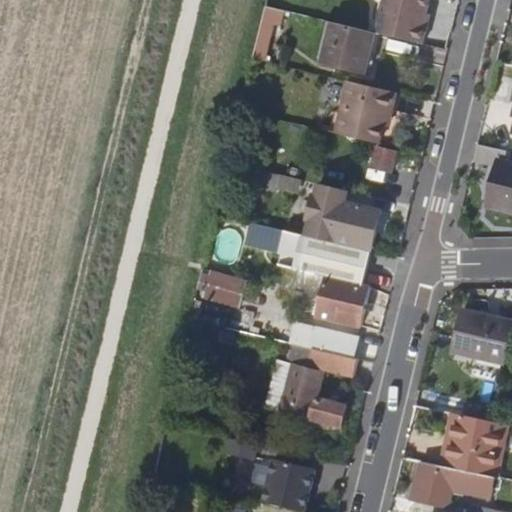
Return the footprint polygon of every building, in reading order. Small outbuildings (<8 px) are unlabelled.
[(429,0),(384,0),(376,36),(422,47),(427,30),(423,29),(429,0)] [(374,36),(331,26),(322,65),(365,76),(374,36)] [(349,85),(337,135),(380,145),(388,113),(393,114),(397,96),(349,85)] [(378,147),(372,168),(392,172),(397,152),(378,147)] [(504,156),(475,149),(471,166),(494,172),(485,209),(511,215),(511,171),(501,169),(504,156)] [(278,175),(228,164),(224,181),(274,193),(278,175)] [(325,199),(316,238),(371,251),(380,212),(325,199)] [(217,209),(215,219),(250,227),(291,236),(292,228),(217,209)] [(291,236),(250,227),(246,240),(287,250),(283,267),(329,278),(364,286),(371,255),(291,236)] [(241,308),(250,281),(207,267),(198,294),(241,308)] [(364,286),(329,278),(319,318),(361,328),(370,287),(364,286)] [(474,358),(506,366),(511,340),(511,325),(462,313),(452,356),(473,361),(474,358)] [(299,326),(294,345),(354,360),(359,340),(299,326)] [(294,345),(292,345),(288,361),(295,363),(325,370),(355,377),(359,361),(354,360),(294,345)] [(284,404),(295,366),(280,362),(268,408),(282,412),(284,405),(284,404)] [(317,399),(325,370),(295,363),(295,366),(284,404),(284,405),(314,413),(317,399)] [(348,406),(317,399),(314,413),(311,420),(341,429),(348,406)] [(311,420),(314,413),(284,405),(282,412),(311,420)] [(506,426),(491,423),(457,415),(444,468),(494,479),(506,426)] [(255,447),(225,440),(222,456),(251,463),(255,447)] [(268,493),(265,504),(298,511),(305,511),(314,473),(271,463),(264,492),(268,493)] [(444,468),(421,464),(414,502),(450,510),(455,488),(463,490),(462,496),(489,502),(494,479),(444,468)]
